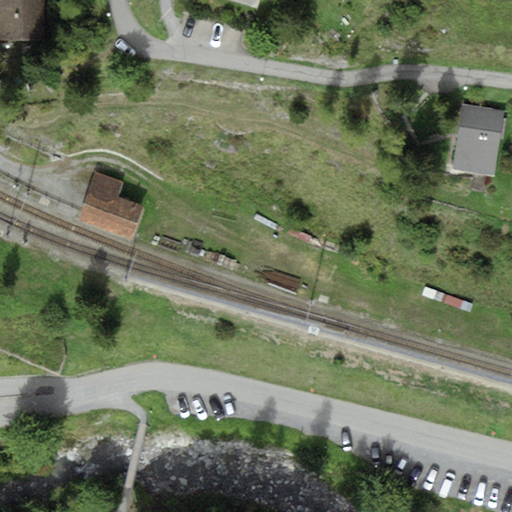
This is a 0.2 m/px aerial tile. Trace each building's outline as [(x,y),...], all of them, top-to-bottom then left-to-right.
[(43,0),(0,0),(0,39),(44,40),(43,0)] [(257,10),(227,0),(180,0),(177,11),(249,33),(257,10)] [(260,0),(227,0),(257,10),(260,0)] [(504,110),(463,103),(458,135),(452,168),(493,175),(504,110)] [(94,170),(77,215),(130,234),(142,203),(115,193),(120,179),(94,170)]
